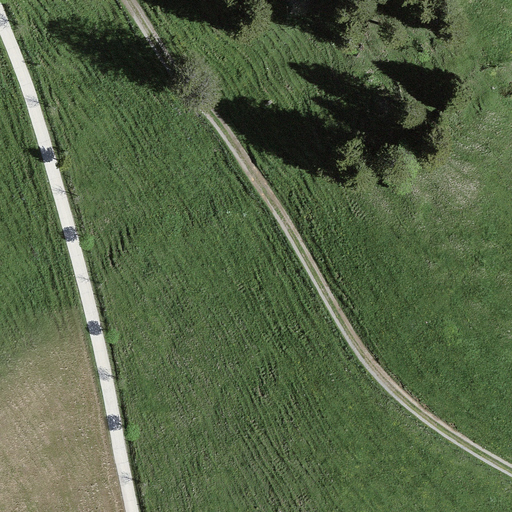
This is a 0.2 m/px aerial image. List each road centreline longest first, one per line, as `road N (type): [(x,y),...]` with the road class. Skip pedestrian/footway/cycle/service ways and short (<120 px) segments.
road 1 (track): [(131,0),(213,113),(389,393),(511,472)]
road 2 (track): [(0,21),(53,172),(134,511)]
